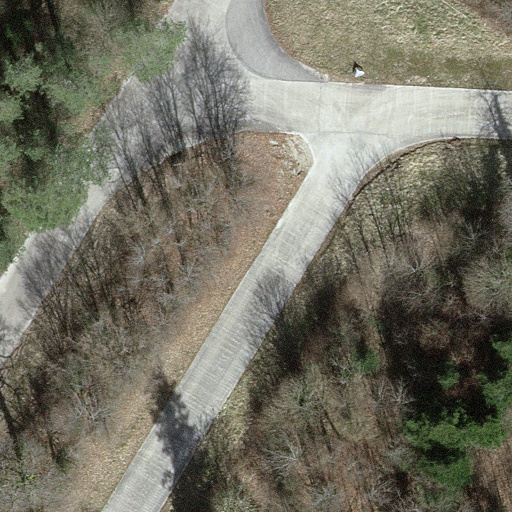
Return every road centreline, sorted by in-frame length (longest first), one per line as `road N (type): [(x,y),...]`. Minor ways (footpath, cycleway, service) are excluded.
road 1 (track): [(131,511),(358,129),(189,38),(210,0)]
road 2 (track): [(189,38),(0,318)]
road 3 (track): [(511,113),(358,129)]
